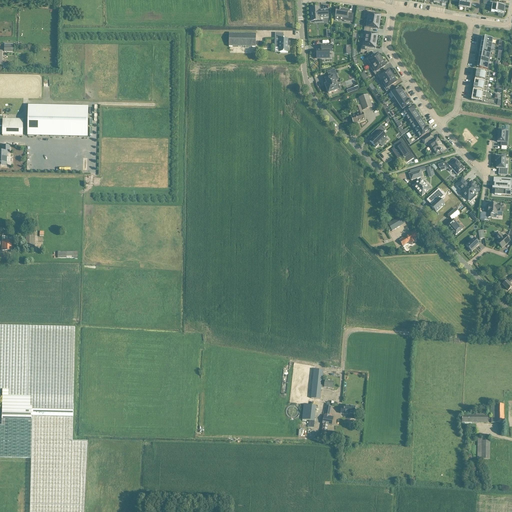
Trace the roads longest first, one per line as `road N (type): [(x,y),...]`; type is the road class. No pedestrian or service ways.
road 1 (unclassified): [(511,315),(317,103),(305,79),(299,1)]
road 2 (track): [(337,423),(350,331),(493,338),(511,327)]
road 3 (residential): [(393,8),(386,46),(437,124)]
